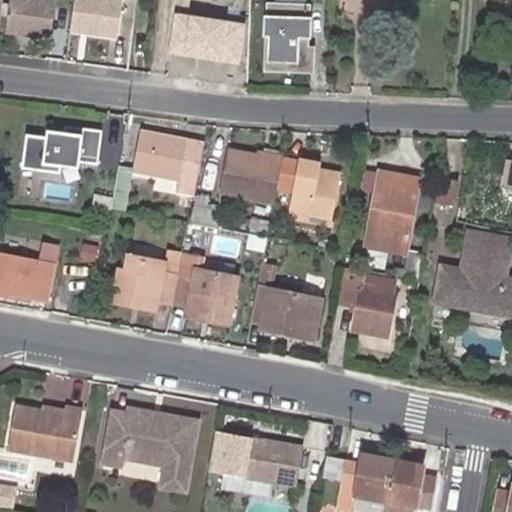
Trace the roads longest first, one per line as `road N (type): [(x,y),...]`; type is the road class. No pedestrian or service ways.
road 1 (residential): [(0,75),(265,110),(511,118)]
road 2 (residential): [(0,332),(320,388),(473,428)]
